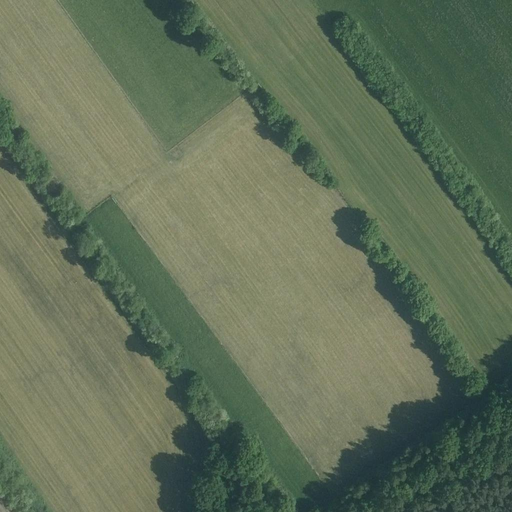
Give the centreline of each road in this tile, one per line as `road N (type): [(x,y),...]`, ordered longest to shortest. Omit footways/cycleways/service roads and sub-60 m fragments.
road 1 (track): [(198,511),(203,427),(0,142)]
road 2 (unclassified): [(370,511),(454,464),(511,455)]
